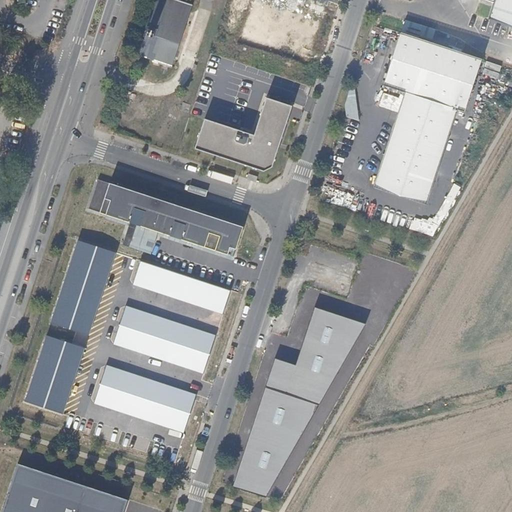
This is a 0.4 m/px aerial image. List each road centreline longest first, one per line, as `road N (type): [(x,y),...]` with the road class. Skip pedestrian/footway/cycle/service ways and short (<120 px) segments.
road 1 (residential): [(190,511),(290,209)]
road 2 (secondary): [(90,0),(0,288)]
road 3 (residential): [(66,140),(290,209)]
road 4 (residential): [(290,209),(360,0)]
road 5 (secondary): [(0,341),(66,140)]
road 6 (secondary): [(66,140),(115,0)]
